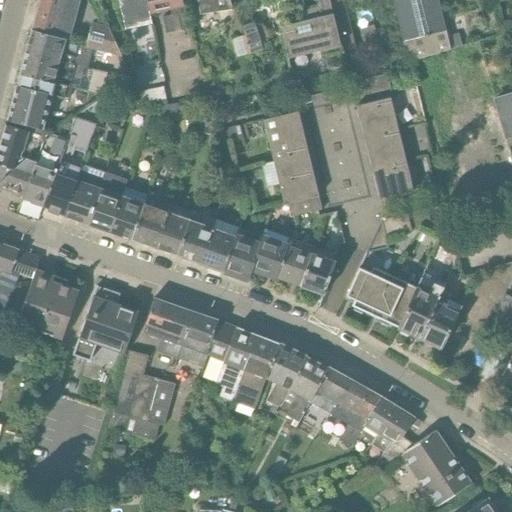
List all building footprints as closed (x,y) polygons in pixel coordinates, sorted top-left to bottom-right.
[(40,0),(32,31),(64,39),(68,23),(70,23),(75,0),(40,0)] [(117,0),(124,29),(152,23),(146,0),(117,0)] [(148,0),(153,12),(154,13),(155,14),(156,15),(158,15),(159,15),(160,14),(161,14),(162,13),(163,12),(163,10),(171,9),(172,15),(164,17),(167,33),(190,27),(185,6),(182,0),(148,0)] [(198,0),(201,14),(218,12),(233,9),(229,0),(198,0)] [(342,52),(338,35),(329,0),(318,0),(323,17),(281,27),(287,59),(291,59),(290,55),(319,48),(321,57),(342,52)] [(394,0),(409,62),(450,50),(437,0),(394,0)] [(121,54),(109,28),(89,23),(83,45),(94,47),(121,54)] [(252,53),(263,49),(255,23),(243,26),(252,53)] [(89,69),(94,50),(72,43),(70,49),(64,48),(66,41),(32,31),(27,52),(85,68),(89,69)] [(46,82),(69,87),(70,88),(73,78),(82,80),(85,68),(27,52),(20,76),(46,82)] [(363,80),(367,96),(391,90),(387,74),(363,80)] [(17,86),(44,93),(53,96),(66,99),(69,87),(46,82),(20,76),(17,86)] [(7,120),(24,125),(45,130),(53,96),(44,93),(17,86),(7,120)] [(142,105),(167,99),(164,87),(140,92),(142,105)] [(511,93),(493,99),(505,141),(511,138),(511,93)] [(364,138),(398,130),(390,98),(356,106),(364,138)] [(158,120),(174,124),(180,103),(163,106),(158,120)] [(273,162),(308,154),(298,112),(263,120),(273,162)] [(198,132),(212,136),(217,120),(203,115),(198,132)] [(65,216),(81,171),(98,125),(75,117),(74,125),(73,124),(44,207),(65,216)] [(0,188),(23,197),(23,198),(31,201),(30,203),(44,207),(73,124),(66,123),(53,133),(45,130),(24,125),(23,129),(7,124),(0,145),(0,188)] [(372,170),(406,162),(398,130),(364,138),(372,170)] [(284,205),(290,203),(319,196),(308,154),(273,162),(284,205)] [(379,201),(414,193),(406,162),(372,170),(379,201)] [(65,216),(87,224),(103,179),(81,171),(65,216)] [(87,224),(110,232),(125,188),(116,185),(119,177),(106,172),(103,179),(87,224)] [(110,232),(133,240),(148,196),(125,188),(110,232)] [(156,248),(171,204),(172,201),(149,193),(148,196),(133,240),(156,248)] [(318,211),(322,210),(319,196),(290,203),(294,217),(318,211)] [(245,199),(238,200),(241,214),(249,212),(245,199)] [(156,248),(178,256),(194,212),(171,204),(156,248)] [(417,212),(421,229),(432,227),(427,209),(417,212)] [(178,256),(201,264),(216,220),(194,212),(178,256)] [(411,232),(421,229),(417,212),(407,214),(411,232)] [(386,238),(411,232),(407,214),(388,219),(386,219),(385,217),(382,218),(380,223),(372,240),(365,254),(388,249),(386,238)] [(224,271),(239,229),(239,228),(216,220),(201,264),(223,272),(224,271)] [(249,280),(253,269),(262,237),(239,229),(224,271),(249,280)] [(253,269),(276,278),(290,238),(265,229),(262,237),(253,269)] [(276,278),(301,287),(315,247),(290,238),(276,278)] [(11,274),(12,272),(19,251),(0,244),(0,289),(6,272),(11,274)] [(301,287),(324,295),(338,255),(315,247),(301,287)] [(19,251),(12,272),(33,279),(18,322),(27,325),(26,327),(53,336),(52,337),(62,341),(79,292),(66,287),(68,281),(36,270),(40,258),(19,251)] [(371,315),(387,280),(390,275),(373,267),(371,273),(359,267),(346,296),(355,300),(352,306),(371,315)] [(410,333),(421,338),(438,301),(444,288),(423,275),(417,286),(416,287),(397,327),(401,329),(401,333),(407,335),(410,333)] [(371,315),(397,327),(416,287),(400,280),(397,285),(387,280),(371,315)] [(139,313),(117,305),(121,294),(105,289),(101,299),(95,297),(99,287),(96,286),(72,355),(89,361),(95,343),(125,354),(139,313)] [(157,352),(172,357),(188,309),(154,297),(146,325),(143,332),(161,339),(157,352)] [(421,338),(442,348),(462,306),(448,299),(448,305),(438,301),(421,338)] [(188,309),(172,357),(204,368),(208,355),(207,355),(214,334),(220,337),(225,323),(219,321),(219,320),(188,309)] [(218,403),(229,408),(258,336),(237,328),(225,323),(220,337),(216,347),(228,351),(223,362),(231,366),(226,380),(226,381),(218,403)] [(266,379),(268,380),(286,347),(280,344),(280,345),(258,336),(229,408),(231,408),(234,401),(254,409),(266,379)] [(280,409),(280,407),(306,356),(286,347),(268,380),(276,384),(266,401),(273,405),(269,413),(274,415),(278,408),(280,409)] [(159,425),(164,427),(175,384),(157,379),(157,378),(144,375),(149,356),(129,351),(109,429),(155,441),(159,425)] [(511,355),(502,377),(511,381),(511,355)] [(307,407),(310,403),(328,367),(322,364),(322,365),(306,356),(280,407),(289,412),(286,416),(294,420),(289,429),(287,428),(283,435),(289,439),(302,415),(309,419),(314,411),(307,407)] [(310,403),(329,414),(348,378),(328,367),(310,403)] [(336,418),(361,432),(381,397),(348,378),(329,414),(320,431),(326,435),(336,418)] [(371,445),(372,444),(378,434),(381,435),(397,407),(381,397),(361,432),(360,433),(364,435),(368,443),(371,445)] [(372,444),(385,451),(391,442),(392,442),(401,440),(402,437),(410,424),(418,429),(422,423),(397,407),(381,435),(378,434),(372,444)] [(415,445),(402,437),(401,440),(392,442),(391,442),(385,451),(374,468),(382,474),(406,458),(438,506),(472,483),(436,430),(415,445)] [(491,511),(484,502),(468,511),(491,511)]
